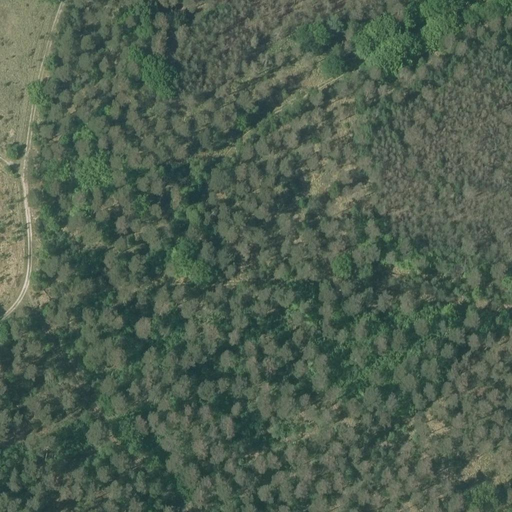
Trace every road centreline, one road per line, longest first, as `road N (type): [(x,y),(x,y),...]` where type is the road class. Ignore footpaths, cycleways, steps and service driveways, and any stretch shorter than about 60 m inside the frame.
road 1 (track): [(511,317),(309,286),(19,300)]
road 2 (track): [(160,290),(238,137),(447,23),(511,0)]
road 3 (track): [(19,300),(106,422),(195,511)]
road 4 (track): [(19,300),(29,278),(29,180)]
